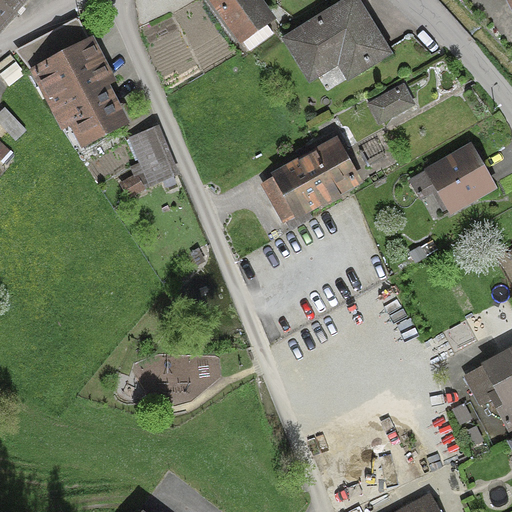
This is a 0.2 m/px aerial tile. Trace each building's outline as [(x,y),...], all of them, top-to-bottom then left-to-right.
[(26,0),(0,0),(0,34),(27,0),(26,0)] [(259,0),(205,0),(206,0),(240,45),(274,19),(259,0)] [(393,57),(357,0),(348,0),(278,43),(305,87),(335,69),(345,86),(393,57)] [(511,0),(500,0),(511,23),(511,0)] [(88,40),(23,79),(58,138),(66,133),(80,156),(126,128),(104,91),(115,85),(88,40)] [(362,104),(374,131),(413,114),(401,87),(362,104)] [(159,125),(129,137),(139,162),(130,166),(134,175),(135,177),(138,175),(146,189),(180,174),(159,125)] [(252,181),(282,234),(360,191),(330,138),(252,181)] [(402,179),(413,200),(430,192),(444,219),(496,191),(469,142),(402,179)] [(128,198),(146,189),(138,175),(135,177),(134,175),(119,182),(128,198)] [(511,351),(459,378),(476,412),(490,405),(503,432),(511,427),(511,351)] [(389,511),(435,511),(425,493),(389,511)]
